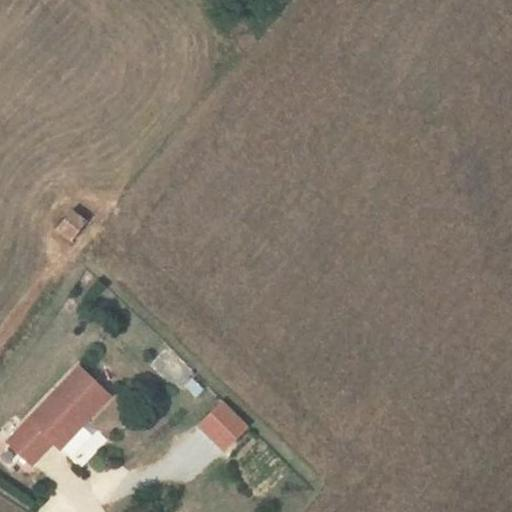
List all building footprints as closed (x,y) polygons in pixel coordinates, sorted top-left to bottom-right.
[(72,240),(87,222),(72,210),(57,228),(72,240)] [(109,396),(80,367),(8,442),(32,464),(53,441),(56,444),(83,416),(87,420),(109,396)] [(224,401),(200,425),(225,450),(248,426),(224,401)] [(83,416),(56,444),(60,448),(87,420),(83,416)] [(77,458),(94,439),(82,428),(64,447),(77,458)]
